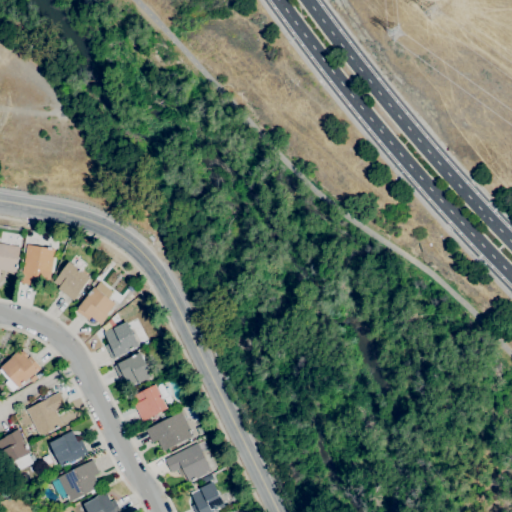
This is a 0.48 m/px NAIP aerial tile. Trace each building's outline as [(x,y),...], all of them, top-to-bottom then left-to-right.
[(0,243),(19,247),(15,272),(0,270),(0,243)] [(36,285),(20,283),(26,244),(47,248),(47,247),(51,247),(51,248),(55,249),(49,281),(37,279),(36,285)] [(72,300),(57,289),(59,286),(53,282),(60,273),(68,261),(90,278),(72,300)] [(100,324),(91,317),(88,320),(76,311),(79,308),(78,307),(94,287),(95,287),(98,283),(112,294),(109,298),(115,303),(107,314),(108,315),(100,324)] [(112,359),(104,345),(109,343),(103,332),(116,326),(116,327),(127,321),(139,345),(134,348),(131,350),(116,357),(115,357),(112,359)] [(12,391),(4,383),(7,380),(0,371),(0,369),(1,368),(0,367),(7,361),(7,360),(19,349),(21,352),(23,350),(28,356),(26,357),(27,358),(30,356),(41,368),(37,372),(25,382),(22,385),(22,384),(18,387),(12,391)] [(128,386),(124,378),(120,380),(113,366),(117,364),(140,352),(152,376),(138,383),(138,382),(128,386)] [(142,421),(133,404),(136,403),(133,396),(142,391),(155,384),(157,389),(162,387),(165,392),(160,395),(167,408),(142,421)] [(38,436),(25,409),(45,399),(45,398),(59,392),(66,406),(55,411),(62,425),(58,427),(59,428),(55,429),(55,428),(38,436)] [(162,451),(157,440),(151,443),(145,429),(181,411),(193,436),(162,451)] [(18,470),(14,461),(5,465),(0,455),(0,439),(2,438),(0,434),(16,426),(18,429),(30,453),(28,454),(32,463),(18,470)] [(61,467),(49,443),(72,431),(77,441),(81,439),(88,453),(84,455),(85,455),(61,467)] [(189,483),(181,467),(171,473),(164,459),(197,443),(201,451),(207,448),(217,467),(210,470),(211,471),(189,483)] [(68,502),(56,478),(92,460),(99,473),(94,475),(99,486),(68,502)] [(194,511),(191,506),(195,503),(191,495),(200,490),(199,488),(213,481),(219,494),(222,493),(224,496),(228,494),(232,501),(224,505),(224,506),(213,511),(194,511)] [(87,511),(83,505),(96,497),(96,496),(105,491),(111,501),(114,499),(121,511),(87,511)]
